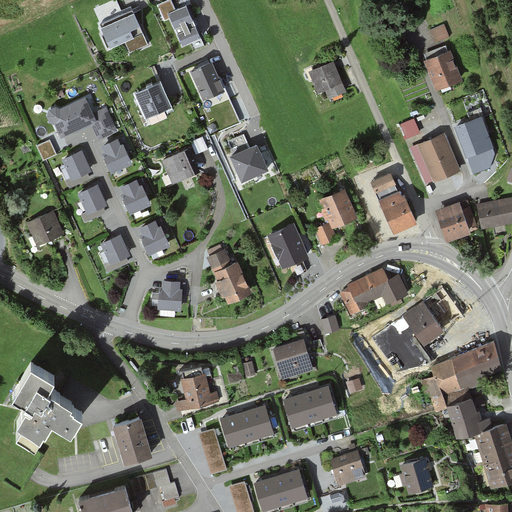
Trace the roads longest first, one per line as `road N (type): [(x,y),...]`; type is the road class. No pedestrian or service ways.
road 1 (residential): [(431,253),(432,237),(326,0)]
road 2 (tertiary): [(126,331),(189,344),(224,341),(281,319),(359,264)]
road 3 (residential): [(104,325),(106,344),(216,511)]
road 4 (residential): [(147,270),(203,249),(222,200),(204,152)]
road 5 (unknown): [(176,447),(151,462),(62,482),(28,474)]
road 6 (residential): [(147,270),(87,146)]
road 7 (residential): [(204,0),(254,113)]
